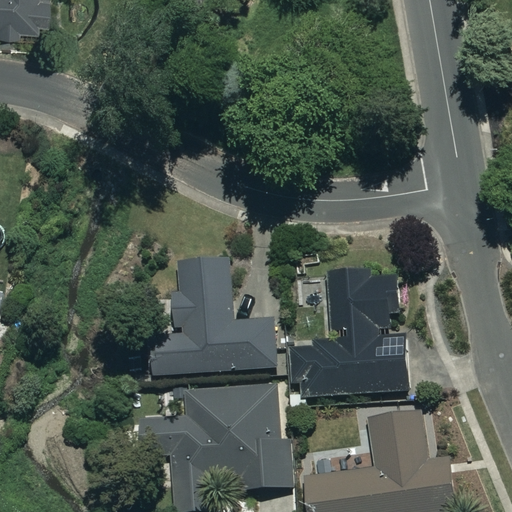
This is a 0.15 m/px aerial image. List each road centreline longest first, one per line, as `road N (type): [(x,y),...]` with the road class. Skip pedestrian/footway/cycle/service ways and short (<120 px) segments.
road 1 (residential): [(0,80),(73,99),(257,190),(329,200),(460,186)]
road 2 (residential): [(511,389),(488,325),(460,186)]
road 3 (residential): [(460,186),(430,0)]
